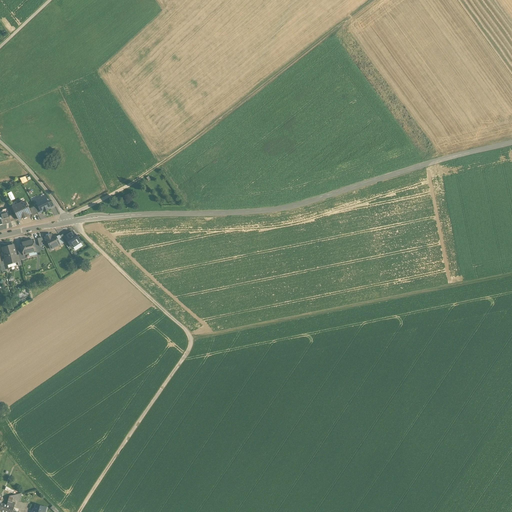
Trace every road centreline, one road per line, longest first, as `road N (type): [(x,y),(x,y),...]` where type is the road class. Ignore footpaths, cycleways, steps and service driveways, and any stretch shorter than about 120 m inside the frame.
road 1 (tertiary): [(0,235),(93,217),(282,208),(511,142)]
road 2 (track): [(374,0),(188,145),(64,215)]
road 3 (track): [(80,511),(191,339),(77,220)]
road 4 (track): [(191,339),(511,274)]
